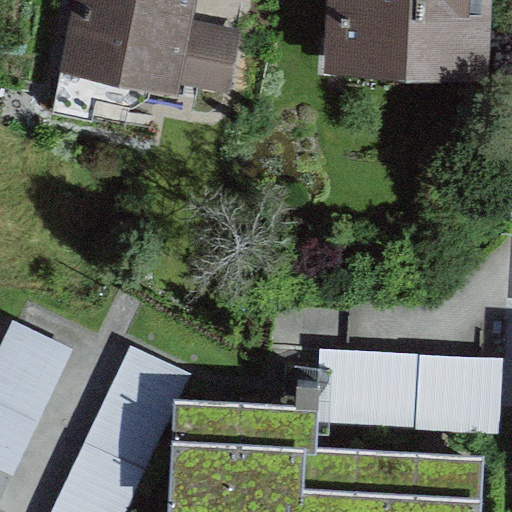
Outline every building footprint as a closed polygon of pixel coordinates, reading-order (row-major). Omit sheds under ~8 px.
[(174,89),(185,19),(187,0),(69,0),(58,71),(174,89)] [(483,0),(328,0),(325,72),(480,79),(483,0)] [(185,19),(174,89),(226,96),(237,27),(185,19)] [(0,475),(3,477),(65,351),(10,324),(0,343),(0,475)] [(316,424),(499,433),(502,358),(319,349),(316,413),(316,424)] [(123,511),(185,381),(127,354),(51,511),(123,511)] [(285,403),(308,404),(309,380),(286,379),(285,403)] [(316,424),(316,413),(176,407),(171,511),(312,511),(315,451),(316,424)] [(478,511),(481,460),(315,451),(312,511),(478,511)]
